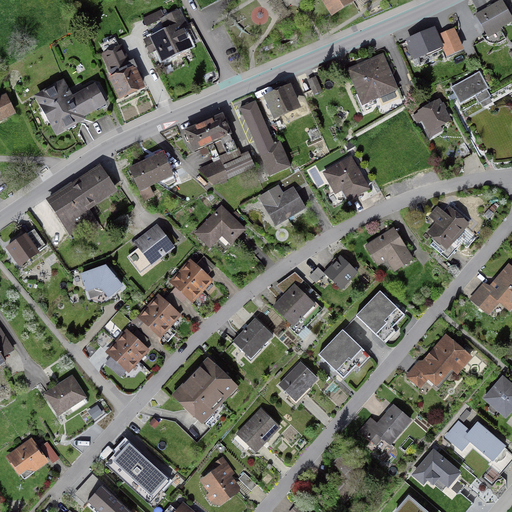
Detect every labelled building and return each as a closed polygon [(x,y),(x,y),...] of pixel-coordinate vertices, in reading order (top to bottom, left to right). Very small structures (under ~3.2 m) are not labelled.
[(320,0),(332,18),(357,3),(354,0),(320,0)] [(511,17),(501,0),(475,15),(488,39),(502,31),(501,29),(511,22),(511,17)] [(165,8),(143,19),(147,27),(160,21),(159,20),(169,15),(165,8)] [(143,40),(150,55),(157,52),(162,63),(194,49),(184,29),(188,27),(180,10),(169,15),(159,20),(160,21),(164,30),(150,37),(143,40)] [(438,35),(435,28),(405,40),(414,61),(417,60),(420,67),(434,61),(432,55),(443,51),(444,50),(438,35)] [(454,28),(446,32),(455,54),(464,50),(454,28)] [(446,58),(455,54),(446,32),(438,35),(444,50),(443,51),(446,58)] [(131,62),(122,45),(119,46),(115,38),(100,45),(104,53),(101,55),(112,78),(109,79),(119,101),(146,89),(136,69),(138,69),(134,61),(131,62)] [(399,91),(383,54),(346,69),(362,106),(399,91)] [(491,97),(487,90),(489,89),(479,71),(451,88),(461,105),(475,97),(479,104),(480,103),(483,108),(493,103),(490,98),(491,97)] [(314,95),(322,92),(316,77),(308,81),(314,95)] [(84,118),(73,97),(64,80),(34,96),(56,137),(86,121),(84,118)] [(84,118),(107,106),(95,84),(73,97),(84,118)] [(301,109),(291,85),(263,97),(274,121),(301,109)] [(0,122),(16,115),(6,94),(0,96),(0,122)] [(441,128),(452,122),(446,109),(447,109),(444,103),(442,104),(440,99),(417,112),(418,113),(413,116),(418,124),(422,122),(426,129),(424,130),(429,139),(443,131),(441,128)] [(274,144),(256,101),(239,108),(269,178),(291,168),(280,142),(274,144)] [(214,163),(198,170),(213,186),(255,169),(248,152),(241,155),(239,149),(237,149),(231,136),(232,136),(223,114),(206,121),(200,124),(183,131),(193,154),(199,151),(202,157),(210,154),(214,163)] [(345,144),(349,151),(355,147),(351,141),(345,144)] [(163,153),(154,157),(137,164),(128,168),(144,202),(155,198),(150,188),(174,178),(163,153)] [(342,191),(348,203),(370,190),(351,157),(322,173),(335,195),(342,191)] [(71,183),(46,200),(70,236),(82,228),(87,235),(100,226),(94,217),(99,213),(95,207),(118,192),(100,165),(72,184),(71,183)] [(275,227),(306,209),(294,188),(283,194),(279,186),(258,197),(275,227)] [(485,216),(489,219),(499,206),(495,203),(485,216)] [(222,237),(231,246),(247,230),(221,206),(194,234),(210,249),(222,237)] [(449,207),(444,213),(437,207),(428,217),(435,223),(426,234),(435,241),(430,246),(447,260),(456,249),(452,245),(470,224),(449,207)] [(152,266),(175,248),(174,247),(178,243),(168,230),(163,234),(157,225),(133,243),(138,249),(127,258),(140,274),(151,266),(152,266)] [(394,273),(414,260),(394,228),(365,246),(378,266),(386,261),(394,273)] [(47,247),(34,229),(6,249),(19,269),(40,254),(39,253),(47,247)] [(94,247),(87,238),(77,245),(84,254),(94,247)] [(358,273),(340,256),(323,273),(325,274),(341,290),(358,273)] [(193,304),(214,281),(208,276),(216,268),(204,257),(196,265),(190,260),(185,265),(174,277),(169,283),(175,288),(187,299),(193,304)] [(119,301),(117,294),(123,287),(106,266),(80,276),(86,294),(88,293),(90,299),(103,295),(103,294),(109,300),(112,297),(114,303),(119,301)] [(316,284),(325,274),(323,273),(318,268),(309,277),(316,284)] [(511,304),(511,270),(510,269),(491,291),(484,285),(472,299),(487,312),(499,298),(510,307),(511,304)] [(276,287),(284,295),(294,285),(298,288),(304,281),(295,273),(276,287)] [(315,302),(314,304),(298,288),(294,285),(284,295),(272,308),(291,326),(289,328),(302,341),(311,332),(307,328),(324,310),(315,302)] [(176,311),(187,299),(175,288),(164,300),(176,311)] [(384,343),(395,332),(393,329),(405,316),(391,303),(380,292),(356,317),(384,343)] [(137,318),(160,339),(182,316),(176,311),(164,300),(158,294),(154,299),(142,312),(137,318)] [(273,337),(255,319),(232,342),(251,360),(273,337)] [(0,366),(6,362),(3,358),(15,351),(0,328),(0,366)] [(126,330),(123,333),(109,348),(105,353),(111,358),(105,364),(121,378),(126,372),(128,374),(150,351),(144,346),(149,341),(137,330),(132,335),(126,330)] [(343,379),(355,366),(353,363),(364,352),(342,331),(318,355),(330,367),(343,379)] [(423,361),(418,361),(405,377),(421,390),(428,382),(437,388),(451,371),(458,376),(473,359),(446,335),(423,361)] [(209,363),(178,397),(203,420),(234,387),(209,363)] [(287,394),(296,403),(318,380),(300,363),(278,386),(287,394)] [(87,399),(72,376),(59,385),(43,394),(58,417),(87,399)] [(483,400),(506,420),(511,413),(511,384),(503,377),(483,400)] [(390,447),(412,421),(393,405),(377,424),(370,418),(359,431),(377,447),(382,440),(390,447)] [(103,414),(97,406),(88,412),(93,420),(103,414)] [(261,409),(236,435),(256,455),(266,444),(281,429),(261,409)] [(471,414),(466,410),(459,419),(464,422),(471,414)] [(470,431),(458,421),(444,437),(462,453),(469,444),(493,464),(507,448),(477,423),(470,431)] [(35,473),(49,463),(32,438),(5,457),(19,477),(21,476),(24,480),(34,472),(35,473)] [(108,461),(151,501),(169,482),(126,442),(108,461)] [(40,448),(53,464),(59,459),(47,443),(40,448)] [(462,474),(433,450),(411,477),(424,487),(428,483),(433,487),(438,482),(448,490),(462,474)] [(336,480),(333,478),(321,492),(331,500),(333,499),(342,507),(368,476),(345,451),(333,463),(342,473),(336,480)] [(226,500),(233,495),(235,487),(229,477),(233,473),(224,459),(216,465),(218,469),(203,481),(217,499),(226,500)] [(492,485),(499,476),(491,470),(484,478),(492,485)] [(244,473),(238,479),(251,492),(257,486),(244,473)] [(87,503),(96,511),(129,511),(102,487),(104,485),(93,475),(74,495),(85,505),(87,503)] [(426,511),(409,497),(395,511),(426,511)]
